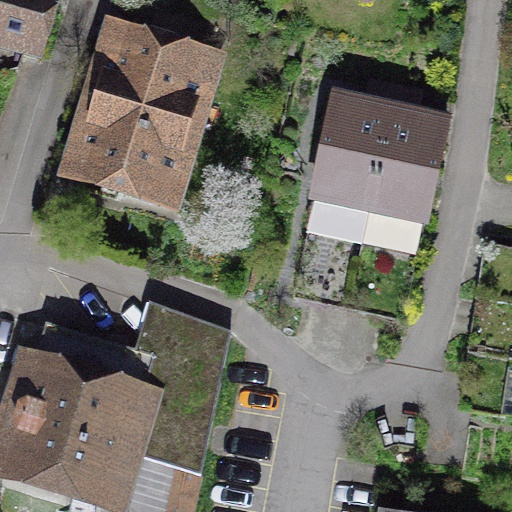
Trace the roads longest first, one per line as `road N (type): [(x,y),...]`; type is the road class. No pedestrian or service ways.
road 1 (residential): [(492,0),(423,384),(387,401),(322,386)]
road 2 (residential): [(322,386),(239,316),(62,258),(0,255)]
road 3 (residential): [(300,511),(322,386)]
